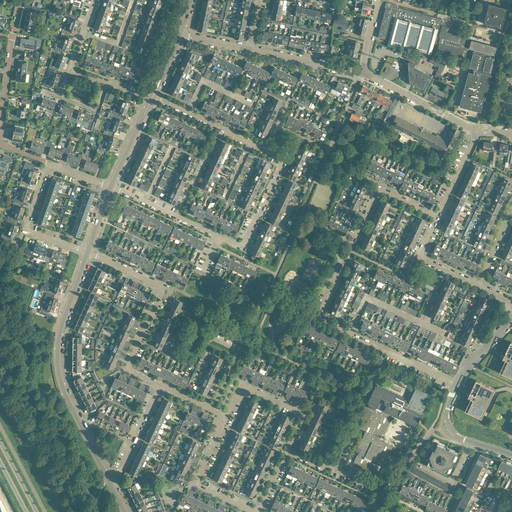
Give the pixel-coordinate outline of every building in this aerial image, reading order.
[(74,0),(73,4),(79,6),(78,8),(81,9),(84,0),(74,0)] [(111,7),(111,5),(103,2),(101,7),(112,11),(113,8),(111,7)] [(435,42),(441,19),(398,8),(397,5),(386,2),(377,37),(389,40),(387,47),(400,50),(401,46),(419,51),(418,55),(431,58),(432,54),(435,42)] [(502,28),(508,8),(489,3),(484,24),(502,28)] [(142,5),(136,4),(134,10),(140,11),(144,12),(145,11),(144,10),(141,8),(142,5)] [(162,7),(152,4),(150,9),(159,12),(160,9),(161,9),(162,7)] [(112,11),(101,7),(99,13),(108,15),(109,12),(112,13),(112,11)] [(369,16),(370,10),(354,7),(354,10),(361,12),(360,14),(369,16)] [(157,17),(159,12),(150,9),(148,14),(157,17)] [(35,13),(36,13),(26,11),(23,29),(32,31),(35,13)] [(77,27),(80,21),(73,19),(74,16),(65,13),(64,16),(68,17),(66,23),(69,25),(77,27)] [(106,21),(108,15),(99,13),(97,18),(106,21)] [(155,23),(157,17),(148,14),(145,13),(145,16),(147,17),(146,20),(155,23)] [(348,22),(335,17),(331,27),(345,32),(348,22)] [(364,36),(368,19),(358,17),(354,34),(364,36)] [(104,26),(106,21),(97,18),(95,23),(104,26)] [(488,91),(492,76),(489,75),(490,73),(491,73),(498,46),(487,44),(487,45),(472,41),(471,43),(470,42),(471,39),(463,37),(462,38),(460,37),(461,35),(448,31),(449,27),(445,26),(445,23),(444,23),(442,19),(441,19),(435,42),(438,43),(437,51),(444,53),(448,54),(471,60),(469,67),(472,68),(472,71),(473,71),(472,73),(470,73),(468,77),(464,92),(463,92),(462,96),(463,96),(461,104),(463,104),(463,107),(481,112),(483,104),(483,102),(482,102),(483,100),(485,100),(487,93),(488,93),(488,91)] [(153,28),(155,23),(146,20),(144,25),(153,28)] [(107,27),(104,26),(95,23),(94,29),(102,32),(103,29),(106,30),(107,27)] [(75,33),(77,27),(69,25),(68,28),(65,27),(64,29),(63,29),(62,32),(68,34),(69,31),(75,33)] [(151,34),(153,28),(144,25),(143,31),(151,34)] [(151,34),(143,31),(139,29),(137,35),(141,36),(149,39),(151,34)] [(67,37),(68,34),(62,32),(61,35),(62,35),(61,38),(60,41),(71,45),(73,39),(67,37)] [(147,44),(149,39),(141,36),(139,41),(147,44)] [(21,38),(19,47),(36,50),(37,41),(41,42),(42,38),(35,37),(34,41),(22,38),(21,38)] [(60,41),(59,40),(56,49),(55,50),(61,52),(62,49),(69,51),(71,45),(60,41)] [(145,50),(147,44),(139,41),(137,47),(145,50)] [(348,44),(350,44),(349,48),(358,50),(359,43),(348,41),(348,44)] [(320,43),(318,52),(323,53),(323,52),(327,53),(328,45),(325,44),(320,43)] [(143,55),(145,50),(137,47),(135,52),(143,55)] [(347,48),(345,55),(356,57),(358,50),(349,48),(347,48)] [(60,55),(61,52),(55,50),(56,49),(53,49),(52,52),(54,52),(54,53),(55,53),(55,56),(58,57),(57,60),(65,63),(67,57),(60,55)] [(192,49),(190,52),(188,51),(185,56),(194,59),(197,61),(201,53),(192,49)] [(89,66),(93,55),(88,53),(87,56),(86,56),(83,64),(89,66)] [(426,92),(433,79),(434,77),(433,76),(433,77),(414,67),(416,65),(417,66),(421,58),(413,54),(413,55),(412,56),(409,61),(408,62),(408,63),(410,80),(410,81),(410,82),(410,83),(411,83),(411,84),(412,84),(426,91),(426,92)] [(95,68),(97,60),(99,57),(93,55),(89,66),(95,68)] [(215,65),(218,57),(214,55),(210,63),(215,65)] [(191,64),(194,59),(185,56),(183,60),(191,64)] [(219,67),(223,59),(218,57),(215,65),(219,67)] [(224,69),(228,61),(223,59),(219,67),(224,69)] [(25,73),(27,61),(19,60),(17,72),(16,75),(15,81),(25,82),(26,73),(25,73)] [(63,69),(65,63),(57,60),(56,64),(52,63),(51,65),(50,65),(49,68),(55,70),(56,67),(63,69)] [(100,70),(103,62),(97,60),(95,68),(100,70)] [(189,69),(191,64),(183,60),(181,65),(189,69)] [(436,60),(433,65),(439,68),(436,74),(439,76),(445,65),(436,60)] [(111,74),(114,65),(115,62),(112,61),(111,64),(108,63),(105,72),(108,73),(108,74),(110,75),(111,74)] [(229,72),(232,64),(228,61),(224,69),(229,72)] [(247,72),(251,64),(246,61),(242,70),(247,72)] [(105,72),(108,63),(103,62),(100,70),(105,72)] [(233,74),(237,66),(232,64),(229,72),(233,74)] [(252,74),(256,66),(251,64),(247,72),(252,74)] [(116,76),(119,67),(114,65),(111,74),(116,76)] [(121,78),(124,69),(125,67),(120,65),(119,67),(116,76),(121,78)] [(192,70),(189,69),(181,65),(179,70),(187,73),(190,75),(192,70)] [(238,76),(242,68),(237,66),(233,74),(238,76)] [(252,74),(250,76),(255,79),(256,76),(260,68),(256,66),(252,74)] [(275,78),(279,70),(274,67),(270,75),(275,78)] [(54,73),(55,70),(49,68),(48,71),(49,71),(48,74),(52,75),(50,79),(58,81),(61,75),(54,73)] [(261,78),(265,70),(260,68),(256,76),(261,78)] [(127,80),(130,71),(124,69),(121,78),(127,80)] [(132,81),(138,83),(142,72),(136,70),(135,73),(132,81)] [(187,73),(179,70),(177,74),(185,78),(187,73)] [(266,81),(270,73),(265,70),(261,78),(266,81)] [(279,80),(283,72),(279,70),(275,78),(279,80)] [(132,81),(135,73),(130,71),(127,80),(132,81)] [(284,82),(288,74),(283,72),(279,80),(284,82)] [(303,83),(307,75),(302,73),(298,81),(303,83)] [(188,79),(185,78),(177,74),(175,79),(183,83),(185,84),(188,79)] [(289,84),(292,76),(288,74),(284,82),(289,84)] [(308,85),(311,77),(307,75),(303,83),(308,85)] [(293,86),(297,78),(292,76),(289,84),(293,86)] [(443,76),(440,82),(450,87),(455,90),(458,85),(453,82),(443,76)] [(312,88),(316,80),(311,77),(308,85),(312,88)] [(56,87),(58,81),(50,79),(49,82),(46,81),(45,83),(44,83),(43,86),(49,88),(50,85),(56,87)] [(181,87),(183,83),(175,79),(172,84),(181,87)] [(317,90),(321,82),(316,80),(312,88),(317,90)] [(321,92),(325,84),(321,82),(317,90),(321,92)] [(332,87),(330,93),(335,95),(335,94),(339,96),(344,85),(338,82),(336,86),(335,86),(334,88),(332,87)] [(178,92),(181,87),(172,84),(170,88),(178,92)] [(326,94),(330,86),(325,84),(321,92),(326,94)] [(350,88),(344,85),(339,96),(345,98),(344,100),(347,101),(350,93),(348,92),(350,88)] [(362,101),(368,89),(363,86),(361,88),(358,86),(355,93),(358,94),(359,92),(362,94),(358,101),(361,102),(362,101)] [(433,87),(429,94),(441,100),(442,98),(445,99),(445,100),(448,95),(444,92),(444,93),(433,87)] [(176,97),(178,92),(170,88),(168,93),(176,97)] [(369,100),(373,91),(368,89),(362,101),(364,101),(365,99),(369,100)] [(372,106),(379,94),(373,91),(369,100),(372,102),(371,105),(372,106)] [(35,92),(33,100),(36,101),(37,97),(41,98),(42,93),(35,92)] [(381,103),(384,97),(379,94),(372,106),(374,107),(376,104),(379,106),(380,105),(381,103)] [(128,109),(130,103),(124,101),(125,98),(119,95),(116,105),(128,109)] [(390,108),(393,102),(389,100),(390,100),(384,97),(381,103),(383,105),(382,108),(384,109),(388,111),(390,108)] [(388,119),(399,99),(395,97),(393,102),(390,108),(388,111),(385,118),(388,119)] [(45,112),(49,101),(43,98),(41,105),(38,104),(36,110),(39,111),(39,110),(45,112)] [(282,101),(274,98),(272,102),(280,106),(282,101)] [(55,103),(49,101),(45,112),(51,114),(51,115),(54,116),(56,110),(53,109),(55,103)] [(211,102),(209,105),(205,113),(210,115),(214,107),(216,104),(211,102)] [(280,106),(272,102),(269,107),(278,111),(280,106)] [(205,113),(209,105),(205,103),(201,111),(205,113)] [(65,115),(67,107),(61,105),(59,111),(56,110),(54,116),(57,117),(57,116),(60,117),(61,113),(65,115)] [(126,115),(128,109),(116,105),(112,114),(118,116),(119,113),(126,115)] [(18,110),(16,116),(27,118),(29,108),(22,107),(22,111),(18,110)] [(73,109),(67,107),(65,115),(68,116),(67,120),(69,120),(68,123),(71,124),(72,122),(72,123),(74,116),(71,115),(73,109)] [(215,117),(219,109),(214,107),(210,115),(215,117)] [(219,119),(223,111),(224,109),(220,107),(219,109),(215,117),(219,119)] [(278,111),(269,107),(267,112),(275,116),(278,111)] [(82,121),(85,113),(79,111),(77,117),(74,116),(72,123),(75,123),(75,122),(78,123),(79,120),(82,121)] [(224,122),(228,114),(223,111),(219,119),(224,122)] [(366,122),(359,119),(361,114),(355,111),(354,114),(352,113),(351,114),(350,116),(350,117),(350,118),(364,125),(366,122)] [(117,119),(118,116),(112,114),(109,112),(107,118),(111,120),(110,123),(114,124),(122,127),(124,121),(117,119)] [(275,116),(267,112),(265,116),(273,120),(275,116)] [(91,115),(85,113),(82,121),(86,122),(85,126),(87,127),(86,129),(89,130),(92,123),(89,122),(91,115)] [(156,114),(154,119),(157,121),(162,123),(166,115),(161,113),(160,115),(156,114)] [(229,124),(233,116),(228,114),(224,122),(229,124)] [(241,120),(240,119),(241,115),(239,114),(237,118),(233,126),(238,128),(241,120)] [(167,125),(170,117),(166,115),(162,123),(161,125),(166,127),(167,125)] [(290,126),(294,117),(289,115),(285,123),(290,126)] [(233,126),(237,118),(233,116),(229,124),(233,126)] [(273,120),(265,116),(263,121),(271,125),(273,120)] [(446,159),(460,131),(451,126),(444,140),(396,116),(391,125),(394,126),(394,127),(439,150),(437,155),(439,156),(438,158),(444,161),(445,159),(446,159)] [(171,127),(175,119),(170,117),(167,125),(171,127)] [(295,128),(298,119),(294,117),(290,126),(295,128)] [(176,130),(180,121),(175,119),(171,127),(176,130)] [(299,130),(303,122),(298,119),(295,128),(299,130)] [(304,132),(308,124),(309,121),(304,119),(303,122),(299,130),(304,132)] [(242,131),(246,122),(241,120),(238,128),(242,131)] [(180,121),(176,130),(180,132),(184,124),(185,122),(183,121),(182,123),(180,121)] [(271,125),(263,121),(261,125),(269,129),(271,125)] [(309,121),(308,124),(304,132),(308,134),(312,126),(314,123),(309,121)] [(119,133),(122,127),(114,124),(110,123),(108,129),(107,129),(106,131),(112,133),(113,131),(119,133)] [(313,136),(317,128),(318,126),(314,123),(312,126),(308,134),(313,136)] [(185,134),(189,126),(184,124),(180,132),(185,134)] [(23,134),(25,127),(15,125),(13,133),(23,134)] [(269,129),(261,125),(259,130),(267,134),(269,129)] [(190,136),(194,128),(189,126),(185,134),(190,136)] [(29,149),(36,151),(40,139),(36,138),(36,139),(34,138),(36,130),(29,127),(26,134),(28,135),(25,142),(31,145),(29,149)] [(194,138),(198,130),(194,128),(190,136),(194,138)] [(318,139),(322,130),(317,128),(313,136),(318,139)] [(318,139),(323,141),(328,130),(323,128),(322,130),(318,139)] [(267,134),(259,130),(256,129),(254,134),(265,139),(267,134)] [(199,141),(203,132),(198,130),(194,138),(193,141),(198,143),(199,141)] [(111,137),(112,133),(106,131),(104,131),(103,134),(106,135),(105,137),(109,139),(107,142),(115,145),(117,139),(111,137)] [(204,143),(208,135),(203,132),(199,141),(204,143)] [(23,134),(13,133),(12,140),(22,142),(23,134)] [(154,144),(156,140),(148,136),(146,141),(154,144)] [(47,148),(49,142),(46,141),(46,142),(43,141),(44,140),(40,139),(36,151),(42,154),(44,147),(47,148)] [(152,149),(154,144),(146,141),(144,145),(152,149)] [(227,149),(229,145),(221,141),(219,146),(227,149)] [(53,149),(54,145),(51,144),(52,143),(49,142),(47,148),(50,149),(47,156),(54,158),(57,150),(56,150),(53,149)] [(113,151),(115,145),(107,142),(106,146),(100,143),(98,149),(106,152),(107,149),(113,151)] [(493,151),(493,146),(494,143),(484,142),(484,147),(480,147),(480,152),(483,152),(484,150),(493,151)] [(76,152),(72,151),(74,146),(69,144),(67,148),(65,154),(68,155),(65,162),(72,164),(74,156),(76,152)] [(508,150),(508,145),(501,144),(499,155),(507,156),(506,162),(509,163),(510,154),(511,150),(508,150)] [(150,154),(152,149),(144,145),(142,150),(150,154)] [(65,154),(67,148),(62,146),(61,148),(58,147),(56,150),(57,150),(54,158),(60,160),(62,153),(65,154)] [(225,154),(227,149),(219,146),(217,150),(225,154)] [(296,147),(295,149),(307,155),(310,157),(313,152),(309,150),(301,146),(300,149),(296,147)] [(307,155),(295,149),(294,152),(298,153),(296,156),(304,160),(307,155)] [(87,150),(85,155),(83,161),(86,162),(83,168),(89,170),(92,162),(89,161),(90,158),(88,157),(90,151),(87,150)] [(147,158),(150,154),(142,150),(139,154),(147,158)] [(223,159),(225,154),(217,150),(215,155),(223,159)] [(83,161),(85,155),(82,154),(82,155),(79,154),(78,157),(74,156),(72,164),(78,166),(80,160),(83,161)] [(145,163),(147,158),(139,154),(137,159),(145,163)] [(11,162),(12,159),(4,155),(2,159),(0,157),(0,177),(1,178),(2,175),(4,175),(9,162),(11,162)] [(196,159),(188,155),(186,160),(194,163),(196,159)] [(221,163),(223,159),(215,155),(213,160),(221,163)] [(302,165),(304,160),(296,156),(295,159),(291,157),(290,160),(302,165)] [(372,172),(377,161),(372,158),(367,169),(372,172)] [(143,167),(145,163),(137,159),(135,164),(143,167)] [(95,172),(98,166),(101,167),(103,161),(100,160),(99,161),(97,160),(96,164),(92,162),(89,170),(95,172)] [(194,163),(186,160),(184,164),(192,168),(194,163)] [(221,163),(213,160),(210,164),(219,168),(221,163)] [(268,169),(270,164),(262,160),(260,165),(268,169)] [(299,171),(302,165),(290,160),(289,162),(293,164),(291,167),(299,171)] [(380,166),(382,163),(377,161),(372,172),(376,174),(380,166)] [(25,171),(24,174),(35,178),(37,172),(31,170),(33,164),(26,162),(23,170),(25,171)] [(481,173),(483,168),(481,167),(473,163),(470,168),(481,173)] [(141,172),(143,167),(135,164),(133,168),(141,172)] [(192,168),(184,164),(182,169),(190,172),(192,168)] [(219,168),(210,164),(208,169),(216,172),(219,168)] [(266,173),(268,169),(260,165),(258,169),(266,173)] [(385,168),(380,166),(376,174),(381,176),(385,168)] [(297,176),(299,171),(291,167),(290,170),(286,168),(285,170),(297,176)] [(139,177),(141,172),(133,168),(131,173),(139,177)] [(256,168),(253,173),(255,174),(264,178),(266,173),(258,169),(256,168)] [(385,178),(389,170),(385,168),(381,176),(385,178)] [(470,168),(468,172),(476,176),(479,178),(481,173),(470,168)] [(188,177),(190,172),(182,169),(180,173),(188,177)] [(214,177),(216,172),(208,169),(206,173),(214,177)] [(297,176),(285,170),(284,172),(288,174),(286,177),(295,181),(297,176)] [(390,180),(394,172),(389,170),(385,178),(390,180)] [(398,174),(399,175),(400,172),(395,170),(394,172),(390,180),(395,183),(398,174)] [(474,181),(476,176),(468,172),(466,177),(474,181)] [(136,181),(139,177),(131,173),(128,178),(136,181)] [(188,177),(180,173),(177,178),(186,182),(188,177)] [(212,182),(214,177),(206,173),(204,178),(212,182)] [(33,184),(35,178),(24,174),(23,178),(22,178),(20,183),(26,185),(27,182),(33,184)] [(261,182),(264,178),(255,174),(253,179),(261,182)] [(403,177),(399,175),(398,174),(395,183),(399,185),(403,177)] [(405,191),(410,180),(405,177),(404,180),(403,180),(400,188),(405,191)] [(472,185),(474,181),(466,177),(464,182),(472,185)] [(134,186),(136,181),(128,178),(126,182),(134,186)] [(186,182),(177,178),(175,183),(183,186),(186,182)] [(210,186),(212,182),(204,178),(202,183),(210,186)] [(511,186),(511,183),(511,181),(505,178),(502,183),(511,186)] [(52,179),(50,184),(59,187),(60,182),(52,179)] [(261,182),(253,179),(251,183),(259,187),(261,182)] [(294,189),(297,184),(289,180),(287,183),(283,181),(282,183),(294,189)] [(409,193),(414,182),(410,180),(405,191),(409,193)] [(259,187),(251,183),(248,182),(246,187),(257,192),(259,187)] [(367,186),(359,183),(357,182),(355,187),(357,188),(365,191),(367,186)] [(409,193),(414,195),(419,184),(414,182),(409,193)] [(470,190),(472,185),(464,182),(462,186),(470,190)] [(26,185),(20,183),(19,186),(20,186),(18,192),(21,194),(29,196),(31,190),(25,188),(26,185)] [(183,186),(175,183),(173,187),(181,191),(183,186)] [(210,186),(202,183),(200,187),(208,191),(210,186)] [(292,194),(294,189),(282,183),(281,186),(285,188),(284,190),(292,194)] [(511,186),(502,183),(500,187),(508,191),(511,186)] [(57,193),(59,187),(50,184),(48,190),(57,193)] [(419,184),(414,195),(418,197),(422,189),(424,186),(419,184)] [(170,186),(168,190),(171,192),(179,196),(181,191),(173,187),(170,186)] [(468,195),(470,190),(462,186),(460,191),(468,195)] [(246,187),(244,191),(255,196),(257,192),(246,187)] [(508,191),(500,187),(498,192),(506,196),(508,191)] [(365,191),(357,188),(354,192),(363,196),(365,191)] [(423,199),(427,191),(422,189),(418,197),(423,199)] [(55,198),(57,193),(48,190),(46,195),(55,198)] [(93,199),(95,194),(95,192),(90,190),(89,192),(86,191),(84,196),(93,199)] [(289,199),(292,194),(284,190),(282,193),(278,191),(277,194),(289,199)] [(244,191),(242,196),(253,201),(255,196),(244,191)] [(427,201),(431,193),(427,191),(423,199),(427,201)] [(465,199),(468,195),(460,191),(457,196),(465,199)] [(179,196),(171,192),(169,196),(177,200),(179,196)] [(363,196),(354,192),(352,197),(360,201),(363,196)] [(504,200),(506,196),(498,192),(496,196),(504,200)] [(432,204),(436,195),(431,193),(427,201),(432,204)] [(27,202),(29,196),(21,194),(21,195),(18,196),(16,196),(16,198),(14,198),(13,201),(19,203),(20,200),(27,202)] [(289,199),(277,194),(276,196),(280,198),(279,201),(287,205),(289,199)] [(53,203),(55,198),(46,195),(44,201),(53,203)] [(175,205),(177,200),(169,196),(166,195),(164,200),(166,201),(175,205)] [(91,205),(93,199),(84,196),(83,202),(91,205)] [(250,206),(253,201),(242,196),(240,201),(242,202),(250,206)] [(360,201),(352,197),(350,196),(348,200),(350,201),(358,205),(360,206),(360,204),(359,204),(360,201)] [(504,200),(496,196),(494,201),(502,205),(504,200)] [(463,206),(465,201),(457,197),(454,202),(463,206)] [(388,209),(390,204),(382,200),(380,205),(388,209)] [(18,206),(19,203),(13,201),(12,204),(13,204),(13,207),(16,208),(15,211),(23,214),(25,208),(18,206)] [(51,209),(53,203),(44,201),(42,206),(51,209)] [(285,210),(287,205),(279,201),(277,204),(274,202),(272,204),(285,210)] [(358,205),(350,201),(348,206),(356,210),(358,205)] [(502,205),(494,201),(492,206),(500,209),(502,205)] [(89,210),(91,205),(83,202),(81,207),(89,210)] [(248,210),(250,206),(242,202),(240,206),(248,210)] [(460,210),(463,206),(454,202),(452,206),(460,210)] [(127,215),(131,207),(125,204),(121,212),(127,215)] [(193,215),(197,207),(192,204),(188,212),(193,215)] [(198,204),(197,207),(193,215),(197,217),(201,209),(202,206),(198,204)] [(282,215),(285,210),(272,204),(271,206),(275,208),(274,211),(282,215)] [(489,204),(487,209),(489,210),(498,214),(500,209),(492,206),(489,204)] [(386,214),(388,209),(380,205),(377,210),(386,214)] [(49,214),(51,209),(42,206),(41,211),(49,214)] [(458,215),(460,210),(452,206),(450,211),(458,215)] [(87,215),(89,210),(81,207),(79,213),(87,215)] [(132,217),(136,209),(131,207),(127,215),(132,217)] [(137,220),(141,212),(136,209),(132,217),(137,220)] [(202,219),(206,211),(201,209),(197,217),(202,219)] [(383,219),(386,214),(377,210),(375,216),(383,219)] [(21,220),(23,214),(15,211),(14,215),(10,214),(9,216),(8,216),(7,219),(13,221),(14,218),(21,220)] [(47,220),(49,214),(41,211),(39,217),(47,220)] [(207,221),(210,213),(206,211),(202,219),(207,221)] [(280,220),(282,215),(274,211),(273,214),(269,212),(268,214),(280,220)] [(458,215),(450,211),(448,216),(456,220),(458,215)] [(142,222),(146,214),(141,212),(137,220),(142,222)] [(497,216),(489,212),(486,217),(495,220),(497,216)] [(87,215),(79,213),(77,218),(85,221),(87,215)] [(211,223),(215,215),(210,213),(207,221),(211,223)] [(148,225),(151,217),(146,214),(142,222),(141,225),(146,227),(148,225)] [(277,225),(280,220),(268,214),(267,217),(271,218),(269,222),(277,225)] [(336,218),(337,215),(335,214),(333,217),(331,216),(327,224),(330,225),(329,227),(331,228),(336,218)] [(216,225),(220,217),(215,215),(211,223),(216,225)] [(381,225),(383,219),(375,216),(373,221),(381,225)] [(454,224),(456,220),(448,216),(446,220),(454,224)] [(45,225),(47,220),(39,217),(37,222),(45,225)] [(153,227),(157,219),(151,217),(148,225),(153,227)] [(221,228),(224,219),(220,217),(216,225),(221,228)] [(426,220),(417,217),(415,222),(423,226),(426,220)] [(493,225),(495,220),(486,217),(484,221),(493,225)] [(85,221),(77,218),(75,223),(83,226),(85,221)] [(340,220),(336,218),(331,228),(332,229),(333,227),(336,228),(340,220)] [(12,224),(13,221),(7,219),(6,222),(7,222),(6,225),(10,226),(8,230),(16,232),(19,226),(12,224)] [(158,230),(162,222),(157,219),(153,227),(158,230)] [(225,230),(229,222),(224,219),(221,228),(225,230)] [(341,230),(345,222),(340,220),(336,228),(341,230)] [(349,225),(350,222),(346,220),(345,222),(341,230),(346,233),(349,225)] [(452,229),(454,224),(446,220),(444,225),(452,229)] [(381,225),(373,221),(370,226),(378,230),(381,225)] [(493,225),(484,221),(482,226),(490,230),(493,225)] [(163,232),(167,224),(162,222),(158,230),(163,232)] [(230,232),(234,224),(229,222),(225,230),(230,232)] [(271,231),(274,226),(266,222),(264,225),(260,223),(259,225),(271,231)] [(421,231),(423,226),(415,222),(412,227),(421,231)] [(81,232),(83,226),(75,223),(73,229),(81,232)] [(168,235),(172,226),(167,224),(163,232),(168,235)] [(235,234),(238,226),(234,224),(230,232),(235,234)] [(274,232),(271,231),(259,225),(258,227),(262,229),(261,232),(269,236),(272,237),(274,232)] [(452,229),(444,225),(441,230),(449,234),(452,229)] [(490,230),(482,226),(479,225),(477,229),(480,230),(488,234),(490,230)] [(376,235),(378,230),(370,226),(368,231),(376,235)] [(175,238),(179,230),(174,227),(170,235),(175,238)] [(421,231),(412,227),(410,232),(418,236),(421,231)] [(79,237),(81,232),(73,229),(71,234),(79,237)] [(14,238),(16,232),(8,230),(7,233),(4,231),(3,234),(0,233),(0,236),(7,239),(8,236),(14,238)] [(181,240),(184,232),(179,230),(175,238),(181,240)] [(488,234),(480,230),(478,235),(486,239),(488,234)] [(373,240),(376,235),(368,231),(365,236),(373,240)] [(186,243),(190,235),(184,232),(181,240),(186,243)] [(266,241),(269,236),(261,232),(259,235),(255,233),(254,236),(266,241)] [(416,241),(418,236),(410,232),(408,238),(416,241)] [(484,244),(486,239),(478,235),(475,234),(473,238),(476,240),(484,244)] [(191,245),(195,237),(190,235),(186,243),(191,245)] [(264,246),(266,241),(254,236),(253,238),(257,240),(256,243),(264,246)] [(371,245),(373,240),(365,236),(363,242),(371,245)] [(196,248),(200,240),(195,237),(191,245),(196,248)] [(408,238),(405,243),(413,247),(415,247),(416,245),(414,244),(416,241),(408,238)] [(482,248),(484,244),(476,240),(473,238),(472,238),(470,243),(482,248)] [(108,241),(104,249),(110,251),(113,243),(114,241),(109,239),(108,241)] [(201,250),(205,242),(200,240),(196,248),(201,250)] [(369,251),(371,245),(363,242),(360,247),(369,251)] [(402,242),(400,247),(403,248),(411,252),(412,249),(414,250),(415,247),(413,247),(405,243),(402,242)] [(37,258),(42,245),(39,243),(38,244),(35,243),(33,250),(30,249),(28,255),(37,258)] [(115,254),(119,246),(113,243),(110,251),(115,254)] [(261,252),(264,246),(256,243),(254,245),(251,244),(250,246),(261,252)] [(45,246),(42,245),(37,258),(46,261),(48,255),(45,254),(48,248),(45,247),(46,246),(45,246)] [(438,256),(442,248),(436,245),(433,253),(438,256)] [(120,256),(124,248),(119,246),(115,254),(120,256)] [(259,257),(261,252),(250,246),(248,248),(252,250),(251,253),(259,257)] [(125,259),(129,251),(124,248),(120,256),(125,259)] [(411,252),(403,248),(400,253),(409,257),(411,252)] [(443,258),(447,250),(442,248),(438,256),(443,258)] [(511,256),(511,255),(511,251),(506,248),(503,253),(511,256)] [(53,259),(57,260),(60,252),(53,250),(51,256),(48,255),(46,261),(52,263),(53,259)] [(448,261),(452,252),(447,250),(443,258),(448,261)] [(130,261),(134,253),(129,251),(125,259),(130,261)] [(66,254),(60,252),(57,260),(60,261),(59,264),(62,265),(61,267),(64,268),(66,262),(63,261),(66,254)] [(453,263),(457,255),(452,252),(448,261),(453,263)] [(135,264),(139,256),(134,253),(130,261),(135,264)] [(406,262),(409,257),(400,253),(398,258),(406,262)] [(509,261),(511,256),(503,253),(501,257),(509,261)] [(222,265),(226,257),(221,254),(216,265),(221,268),(222,265)] [(459,265),(462,257),(457,255),(453,263),(459,265)] [(141,266),(144,258),(139,256),(135,264),(141,266)] [(394,256),(392,262),(404,267),(406,262),(398,258),(394,256)] [(227,267),(231,259),(226,257),(222,265),(227,267)] [(464,268),(468,260),(462,257),(459,265),(464,268)] [(146,269),(150,260),(144,258),(141,266),(146,269)] [(233,270),(236,262),(231,259),(227,267),(233,270)] [(151,271),(155,263),(150,260),(146,269),(151,271)] [(469,270),(473,262),(468,260),(464,268),(469,270)] [(360,270),(362,264),(354,261),(351,266),(360,270)] [(238,272),(242,264),(236,262),(233,270),(238,272)] [(474,273),(478,265),(473,262),(469,270),(474,273)] [(158,275),(162,266),(157,264),(153,272),(158,275)] [(243,275),(247,266),(242,264),(238,272),(243,275)] [(164,277),(167,269),(162,266),(158,275),(164,277)] [(248,277),(252,269),(247,266),(243,275),(248,277)] [(357,275),(360,270),(351,266),(349,271),(357,275)] [(106,278),(108,273),(97,268),(95,273),(103,277),(106,278)] [(169,279),(172,271),(167,269),(164,277),(169,279)] [(253,280),(257,271),(252,269),(248,277),(253,280)] [(502,271),(497,269),(492,279),(496,281),(494,283),(497,284),(502,271)] [(379,280),(382,272),(377,270),(373,278),(379,280)] [(503,284),(507,276),(504,274),(505,271),(503,270),(502,271),(497,284),(498,285),(499,282),(503,284)] [(174,282),(178,274),(172,271),(169,279),(174,282)] [(357,281),(359,276),(357,275),(349,271),(346,277),(355,280),(357,281)] [(383,286),(384,283),(388,275),(382,272),(379,280),(377,283),(383,286)] [(101,282),(103,277),(95,273),(92,279),(101,282)] [(511,278),(511,277),(511,273),(511,274),(510,277),(507,276),(503,284),(506,285),(505,288),(507,289),(508,286),(511,278)] [(179,284),(183,276),(178,274),(174,282),(179,284)] [(53,275),(52,278),(53,278),(52,281),(55,282),(54,285),(62,288),(64,282),(60,280),(58,280),(59,277),(53,275)] [(389,285),(393,277),(388,275),(384,283),(389,285)] [(184,287),(188,279),(183,276),(179,284),(184,287)] [(352,286),(355,280),(346,277),(344,282),(352,286)] [(394,288),(398,280),(393,277),(389,285),(394,288)] [(92,279),(90,284),(98,287),(102,289),(104,284),(101,282),(92,279)] [(400,290),(403,282),(398,280),(394,288),(400,290)] [(454,290),(456,284),(446,280),(444,285),(452,289),(454,290)] [(350,291),(352,286),(344,282),(342,287),(350,291)] [(405,293),(408,284),(403,282),(400,290),(405,293)] [(60,294),(62,288),(54,285),(50,284),(47,283),(45,286),(42,285),(40,290),(47,292),(46,293),(52,295),(53,292),(60,294)] [(129,286),(123,283),(118,294),(124,296),(125,294),(129,286)] [(98,287),(90,284),(88,289),(96,293),(98,287)] [(409,297),(414,287),(408,284),(405,293),(403,295),(409,297)] [(444,285),(441,290),(449,294),(451,295),(454,290),(452,289),(444,285)] [(130,296),(134,288),(129,286),(125,294),(130,296)] [(347,296),(350,291),(342,287),(339,292),(347,296)] [(414,300),(414,299),(419,289),(414,287),(409,297),(414,300)] [(135,299),(139,291),(134,288),(130,296),(129,299),(134,301),(135,299)] [(419,301),(424,292),(419,289),(414,299),(419,301)] [(447,299),(449,294),(441,290),(439,295),(447,299)] [(144,293),(139,291),(135,299),(140,301),(144,293)] [(96,301),(99,296),(91,292),(88,297),(96,301)] [(345,301),(347,296),(339,292),(337,297),(345,301)] [(51,297),(52,295),(46,293),(45,296),(43,301),(48,303),(56,306),(58,300),(51,297)] [(149,296),(144,293),(140,301),(146,304),(149,296)] [(444,304),(447,299),(439,295),(436,300),(444,304)] [(489,300),(489,299),(481,296),(479,301),(487,305),(489,306),(490,304),(488,303),(489,300)] [(94,306),(96,301),(88,297),(86,303),(94,306)] [(343,306),(345,301),(337,297),(334,302),(343,306)] [(181,308),(183,303),(175,299),(174,302),(170,300),(169,302),(181,308)] [(442,309),(444,304),(436,300),(434,305),(442,309)] [(487,305),(479,301),(476,300),(475,303),(477,304),(476,307),(484,310),(487,305)] [(54,312),(56,306),(48,303),(43,302),(39,313),(47,316),(49,310),(54,312)] [(179,313),(181,308),(169,302),(168,304),(172,306),(170,309),(179,313)] [(341,309),(343,306),(334,302),(332,308),(342,312),(343,310),(341,309)] [(377,306),(374,305),(368,302),(366,307),(374,311),(377,306)] [(92,311),(94,306),(86,303),(83,308),(92,311)] [(440,314),(442,309),(434,305),(431,311),(440,314)] [(114,311),(115,308),(112,307),(110,312),(112,313),(113,313),(117,315),(118,313),(114,311)] [(482,315),(484,310),(476,307),(475,309),(473,308),(472,310),(474,312),(482,315)] [(89,317),(92,311),(83,308),(81,313),(89,317)] [(342,312),(332,308),(330,313),(338,317),(339,313),(341,314),(342,312)] [(176,318),(179,313),(170,309),(169,312),(165,310),(164,313),(176,318)] [(442,315),(440,314),(431,311),(429,316),(439,321),(442,315)] [(482,315),(474,312),(472,317),(480,321),(482,315)] [(87,322),(89,317),(81,313),(79,318),(87,322)] [(174,324),(176,318),(164,313),(163,315),(167,317),(165,320),(174,324)] [(134,323),(136,317),(128,314),(126,319),(134,323)] [(480,321),(472,317),(469,316),(467,321),(469,322),(477,326),(480,321)] [(84,327),(87,322),(79,318),(76,323),(84,327)] [(364,334),(365,332),(368,323),(369,323),(370,321),(364,318),(363,320),(362,320),(361,320),(359,324),(360,325),(361,326),(359,329),(362,330),(362,332),(362,333),(363,333),(363,334),(364,334)] [(134,323),(126,319),(123,324),(132,328),(134,323)] [(171,329),(174,324),(165,320),(164,323),(160,321),(159,323),(171,329)] [(369,335),(375,323),(373,322),(372,325),(369,323),(368,323),(365,332),(368,333),(368,334),(369,335)] [(475,331),(477,326),(469,322),(467,327),(475,331)] [(82,332),(84,327),(76,323),(74,329),(82,332)] [(169,334),(171,329),(159,323),(158,325),(162,327),(161,330),(169,334)] [(379,328),(380,326),(375,323),(369,335),(371,336),(372,335),(375,336),(379,328)] [(132,328),(123,324),(121,329),(129,333),(132,328)] [(308,337),(314,325),(311,324),(309,328),(306,327),(303,335),(308,337)] [(313,340),(317,331),(314,330),(316,326),(314,325),(308,337),(313,340)] [(379,328),(375,336),(380,339),(385,328),(383,327),(382,330),(379,328)] [(472,336),(475,331),(467,327),(464,333),(472,336)] [(385,328),(380,339),(385,341),(389,333),(391,330),(385,328)] [(127,338),(129,333),(121,329),(119,335),(127,338)] [(318,342),(324,330),(322,329),(320,333),(317,331),(313,340),(318,342)] [(171,335),(169,334),(161,330),(159,333),(155,331),(154,333),(166,339),(169,340),(171,335)] [(323,344),(327,336),(324,335),(326,331),(324,330),(318,342),(323,344)] [(164,344),(166,339),(154,333),(153,336),(157,337),(156,340),(164,344)] [(390,345),(394,336),(389,333),(385,341),(389,343),(388,345),(390,345)] [(470,341),(472,336),(464,333),(462,338),(470,341)] [(329,347),(334,335),(332,334),(330,338),(327,336),(323,344),(329,347)] [(127,338),(119,335),(116,340),(125,344),(127,338)] [(333,352),(338,341),(335,340),(337,336),(334,335),(329,347),(327,350),(333,352)] [(396,346),(399,338),(394,336),(390,345),(390,346),(391,347),(392,346),(393,345),(396,346)] [(445,340),(446,338),(441,336),(438,341),(437,343),(443,345),(445,340)] [(405,340),(399,338),(396,346),(399,348),(398,349),(398,350),(400,351),(401,349),(405,340)] [(470,341),(462,338),(459,343),(467,347),(470,341)] [(401,349),(406,351),(411,341),(406,339),(405,340),(401,349)] [(122,349),(125,344),(116,340),(114,345),(122,349)] [(161,349),(164,344),(156,340),(154,343),(150,341),(149,344),(161,349)] [(341,353),(347,341),(345,340),(343,344),(340,342),(336,350),(341,353)] [(341,353),(340,355),(345,357),(346,355),(350,347),(347,346),(349,342),(347,341),(341,353)] [(511,342),(505,354),(503,353),(501,357),(503,358),(506,360),(500,372),(511,377),(511,342)] [(351,357),(357,345),(355,344),(353,348),(350,347),(346,355),(351,357)] [(413,354),(417,346),(412,344),(408,352),(413,354)] [(122,349),(114,345),(112,350),(120,354),(122,349)] [(357,360),(360,352),(358,350),(359,346),(357,345),(351,357),(357,360)] [(418,357),(422,349),(417,346),(413,354),(418,357)] [(424,359),(428,351),(429,349),(424,346),(423,349),(422,349),(418,357),(424,359)] [(429,362),(433,354),(434,351),(429,348),(428,351),(424,359),(429,362)] [(362,362),(367,350),(365,349),(363,353),(360,352),(357,360),(362,362)] [(120,354),(112,350),(109,356),(117,359),(120,354)] [(367,365),(371,357),(368,355),(370,351),(367,350),(362,362),(367,365)] [(438,356),(439,353),(434,351),(433,354),(429,362),(434,364),(438,356)] [(221,364),(223,359),(215,355),(212,361),(221,364)] [(117,359),(109,356),(107,361),(115,365),(117,359)] [(443,358),(438,356),(434,364),(439,366),(443,358)] [(143,368),(147,360),(141,358),(138,366),(143,368)] [(445,369),(448,361),(443,358),(439,366),(445,369)] [(115,365),(107,361),(104,360),(102,365),(113,370),(115,365)] [(148,371),(152,363),(147,360),(143,368),(148,371)] [(218,370),(221,364),(212,361),(210,366),(218,370)] [(450,371),(453,363),(448,361),(445,369),(450,371)] [(153,373),(157,365),(152,363),(148,371),(153,373)] [(455,374),(459,366),(453,363),(450,371),(455,374)] [(158,376),(162,367),(157,365),(153,373),(158,376)] [(208,365),(205,370),(208,371),(216,375),(217,372),(219,373),(220,370),(218,370),(210,366),(208,365)] [(243,380),(248,368),(243,365),(239,373),(242,375),(240,379),(243,380)] [(81,372),(81,366),(72,366),(72,372),(73,372),(72,376),(77,374),(77,372),(81,372)] [(163,378),(167,370),(162,367),(158,376),(163,378)] [(250,378),(253,370),(248,368),(243,380),(245,381),(247,377),(250,378)] [(169,380),(173,372),(167,370),(163,378),(169,380)] [(253,384),(259,372),(253,370),(250,378),(253,380),(251,383),(253,384)] [(216,375),(208,371),(205,376),(213,380),(216,375)] [(174,383),(178,375),(173,372),(169,380),(174,383)] [(260,383),(264,375),(259,372),(253,384),(255,386),(257,382),(260,383)] [(179,385),(183,377),(178,375),(174,383),(179,385)] [(263,389),(269,377),(264,375),(260,383),(263,384),(261,388),(263,389)] [(213,380),(205,376),(203,381),(211,385),(213,380)] [(76,386),(84,382),(81,377),(73,381),(76,386)] [(184,388),(188,380),(183,377),(179,385),(184,388)] [(270,388),(274,380),(269,377),(263,389),(265,390),(267,386),(270,388)] [(275,377),(274,380),(270,388),(273,389),(271,393),(274,394),(279,382),(281,379),(275,377)] [(116,389),(120,380),(115,378),(110,388),(116,391),(116,389)] [(279,382),(274,394),(276,395),(278,391),(281,393),(285,384),(286,381),(281,379),(279,382)] [(122,391),(125,383),(120,380),(116,389),(122,391)] [(485,412),(495,389),(476,380),(471,393),(468,391),(466,396),(469,397),(471,398),(465,410),(482,418),(483,415),(488,417),(489,414),(485,412)] [(208,390),(211,385),(203,381),(200,386),(208,390)] [(86,387),(84,382),(76,386),(78,391),(86,387)] [(127,393),(131,385),(125,383),(122,391),(127,393)] [(287,397),(293,385),(288,383),(284,391),(287,392),(285,396),(287,397)] [(389,417),(391,414),(415,425),(419,416),(405,409),(406,407),(403,405),(406,399),(403,398),(404,396),(377,383),(367,403),(366,405),(361,415),(362,415),(360,417),(367,420),(366,422),(364,421),(361,429),(364,430),(362,435),(361,437),(362,437),(358,447),(357,447),(358,447),(365,450),(363,453),(361,457),(359,456),(357,454),(353,462),(360,465),(359,468),(374,475),(375,472),(382,475),(385,468),(383,467),(393,446),(392,445),(391,445),(383,441),(382,443),(378,441),(382,433),(384,434),(391,420),(388,419),(389,417)] [(411,389),(406,400),(403,405),(406,407),(405,409),(420,416),(422,414),(425,406),(422,404),(429,389),(418,384),(414,391),(411,389)] [(132,396),(136,388),(131,385),(127,393),(132,396)] [(294,396),(298,388),(293,385),(287,397),(290,398),(291,394),(294,396)] [(208,390),(200,386),(198,392),(206,395),(208,390)] [(81,396),(89,392),(86,387),(78,391),(81,396)] [(137,398),(141,390),(136,388),(132,396),(137,398)] [(297,402),(303,390),(298,388),(294,396),(297,397),(295,401),(297,402)] [(142,401),(146,393),(141,390),(137,398),(142,401)] [(305,401),(309,393),(303,390),(297,402),(300,403),(302,399),(305,401)] [(91,397),(89,392),(81,396),(83,401),(91,397)] [(86,406),(94,402),(91,397),(83,401),(86,406)] [(170,407),(172,402),(164,398),(161,403),(170,407)] [(256,408),(259,402),(251,399),(248,404),(256,408)] [(326,410),(329,405),(321,401),(318,406),(326,410)] [(97,407),(94,402),(86,406),(89,412),(97,407)] [(167,412),(170,407),(161,403),(159,408),(167,412)] [(254,413),(256,408),(248,404),(246,409),(254,413)] [(324,415),(326,410),(318,406),(316,411),(324,415)] [(165,418),(167,412),(159,408),(157,414),(165,418)] [(251,418),(254,413),(246,409),(243,414),(251,418)] [(101,422),(105,414),(99,411),(96,420),(101,422)] [(322,420),(324,415),(316,411),(314,416),(322,420)] [(189,423),(192,416),(193,415),(188,412),(182,423),(188,426),(189,423)] [(106,425),(110,416),(105,414),(101,422),(106,425)] [(162,423),(165,418),(157,414),(154,419),(162,423)] [(249,423),(251,418),(243,414),(241,419),(249,423)] [(288,423),(291,418),(283,414),(280,419),(288,423)] [(194,425),(198,417),(193,415),(192,416),(189,423),(194,425)] [(111,427),(115,419),(110,416),(106,425),(111,427)] [(319,425),(322,420),(314,416),(311,422),(319,425)] [(199,428),(203,419),(198,417),(194,425),(199,428)] [(117,429),(120,421),(115,419),(111,427),(117,429)] [(160,428),(162,423),(154,419),(152,424),(160,428)] [(209,422),(203,419),(199,428),(205,430),(209,422)] [(247,428),(249,423),(241,419),(238,424),(247,428)] [(286,428),(288,423),(280,419),(278,424),(286,428)] [(122,432),(126,424),(120,421),(117,429),(122,432)] [(319,425),(311,422),(309,427),(317,431),(319,425)] [(127,434),(131,426),(126,424),(122,432),(127,434)] [(157,433),(160,428),(152,424),(149,429),(157,433)] [(244,434),(247,428),(238,424),(236,430),(244,434)] [(286,428),(278,424),(275,429),(283,433),(286,428)] [(314,436),(317,431),(309,427),(306,432),(314,436)] [(283,433),(275,429),(272,428),(269,433),(273,435),(281,438),(283,433)] [(155,438),(157,433),(149,429),(147,434),(155,438)] [(241,441),(243,436),(235,432),(232,437),(241,441)] [(312,441),(314,436),(306,432),(304,437),(312,441)] [(152,444),(155,438),(147,434),(144,440),(152,444)] [(281,438),(273,435),(270,440),(279,444),(281,438)] [(238,446),(241,441),(232,437),(230,442),(238,446)] [(304,437),(302,442),(310,446),(313,447),(315,442),(312,441),(304,437)] [(197,448),(200,443),(192,439),(189,444),(197,448)] [(279,444),(270,440),(268,445),(276,449),(279,444)] [(149,451),(152,445),(143,442),(141,447),(149,451)] [(227,444),(226,447),(228,447),(236,451),(238,446),(230,442),(229,445),(227,444)] [(307,451),(310,446),(302,442),(299,448),(307,451)] [(431,457),(428,465),(435,468),(436,467),(440,469),(439,470),(447,474),(450,467),(452,467),(455,461),(454,460),(457,453),(449,449),(449,450),(445,448),(446,447),(438,443),(434,451),(433,450),(430,457),(431,457)] [(195,453),(197,448),(189,444),(187,450),(195,453)] [(147,456),(149,451),(141,447),(139,452),(147,456)] [(226,447),(225,449),(227,450),(225,453),(233,456),(236,451),(228,447),(226,447)] [(273,456),(275,451),(267,447),(265,452),(273,456)] [(193,459),(195,453),(187,450),(184,455),(193,459)] [(144,461),(147,456),(139,452),(136,457),(144,461)] [(273,456),(265,452),(262,457),(270,461),(273,456)] [(231,461),(233,456),(225,453),(223,458),(231,461)] [(492,460),(480,454),(478,458),(490,464),(492,460)] [(190,464),(193,459),(184,455),(182,460),(190,464)] [(142,466),(144,461),(136,457),(134,462),(142,466)] [(268,466),(270,461),(262,457),(260,462),(268,466)] [(229,467),(231,461),(223,458),(220,463),(229,467)] [(490,464),(478,458),(476,463),(488,468),(490,464)] [(188,469),(190,464),(182,460),(179,465),(188,469)] [(500,475),(506,463),(502,461),(496,473),(500,475)] [(140,471),(142,466),(134,462),(131,468),(140,471)] [(266,471),(268,466),(260,462),(257,467),(266,471)] [(226,472),(229,467),(220,463),(218,468),(226,472)] [(488,468),(476,463),(474,467),(486,472),(488,468)] [(505,477),(510,465),(506,463),(500,475),(505,477)] [(185,474),(188,469),(179,465),(177,470),(185,474)] [(293,476),(296,468),(291,465),(287,474),(293,476)] [(266,471),(257,467),(255,473),(263,477),(266,471)] [(484,477),(486,472),(474,467),(472,471),(484,477)] [(137,477),(140,471),(131,468),(129,473),(137,477)] [(224,477),(226,472),(218,468),(216,473),(224,477)] [(298,479),(302,470),(296,468),(293,476),(298,479)] [(185,474),(177,470),(174,469),(171,474),(175,475),(183,479),(185,474)] [(303,481),(307,473),(302,470),(298,479),(297,481),(302,483),(303,481)] [(484,477),(472,471),(470,476),(481,481),(484,477)] [(221,482),(224,477),(216,473),(213,479),(221,482)] [(255,473),(252,478),(261,482),(262,483),(263,480),(262,480),(263,477),(255,473)] [(308,483),(312,475),(307,473),(303,481),(308,483)] [(183,479),(175,475),(172,481),(180,485),(183,479)] [(312,488),(317,478),(312,475),(308,483),(307,486),(312,488)] [(481,481),(470,476),(468,480),(479,485),(481,481)] [(252,478),(250,483),(258,487),(261,482),(252,478)] [(320,489),(324,481),(319,479),(315,487),(320,489)] [(479,485),(468,480),(466,484),(477,490),(479,485)] [(138,489),(135,484),(136,484),(135,481),(128,484),(129,487),(127,488),(130,493),(138,489)] [(326,492),(329,483),(324,481),(320,489),(319,492),(324,495),(326,492)] [(258,487),(250,483),(248,488),(256,492),(258,487)] [(331,494),(335,486),(329,483),(326,492),(331,494)] [(408,498),(413,487),(409,484),(407,487),(403,498),(405,499),(406,497),(408,498)] [(403,498),(407,487),(403,485),(398,494),(401,495),(400,496),(403,498)] [(336,496),(340,488),(335,486),(331,494),(336,496)] [(418,489),(413,487),(408,498),(410,499),(409,501),(412,502),(417,492),(418,489)] [(479,493),(467,487),(465,491),(477,497),(479,493)] [(256,492),(248,488),(245,494),(253,497),(256,492)] [(336,496),(335,499),(340,502),(345,491),(340,488),(336,496)] [(140,494),(138,489),(130,493),(132,498),(140,494)] [(346,501),(350,493),(345,491),(340,502),(345,505),(346,501)] [(477,497),(465,491),(463,496),(475,501),(477,497)] [(417,503),(421,494),(417,492),(412,502),(414,503),(415,502),(417,503)] [(185,504),(189,496),(184,493),(178,504),(184,506),(185,504)] [(352,504),(355,496),(350,493),(346,501),(352,504)] [(143,499),(140,494),(132,498),(135,503),(143,499)] [(421,506),(426,496),(421,494),(417,503),(419,503),(418,505),(421,506)] [(190,506),(194,498),(189,496),(185,504),(190,506)] [(357,506),(360,498),(355,496),(352,504),(357,506)] [(431,498),(426,496),(421,506),(424,507),(425,506),(426,507),(427,507),(429,501),(431,498)] [(475,501),(463,496),(461,500),(473,506),(475,501)] [(195,509),(199,501),(194,498),(190,506),(195,509)] [(362,509),(366,501),(360,498),(357,506),(362,509)] [(145,504),(143,499),(135,503),(137,508),(145,504)] [(473,506),(461,500),(459,504),(471,510),(473,506)] [(201,511),(204,503),(199,501),(195,509),(201,511)] [(367,511),(371,503),(366,501),(362,509),(367,511)] [(429,511),(434,503),(429,501),(427,507),(426,507),(425,510),(427,511),(426,511),(429,511)] [(275,511),(279,504),(274,502),(270,510),(275,511)] [(202,511),(206,511),(210,505),(204,503),(201,511),(202,511)] [(435,511),(439,505),(434,503),(429,511),(435,511)]
